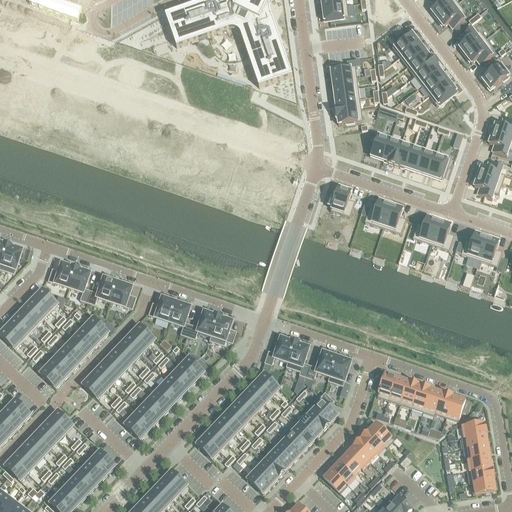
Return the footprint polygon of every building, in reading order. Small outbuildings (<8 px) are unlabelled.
[(175,14),(165,18),(177,51),(229,33),(230,33),(231,33),(232,33),(233,33),(234,33),(235,33),(236,33),(237,34),(238,35),(239,35),(239,36),(240,36),(240,37),(241,38),(241,39),(259,91),(292,80),(271,17),(270,16),(270,14),(270,13),(270,11),(270,10),(270,8),(270,7),(270,5),(271,4),(271,3),(272,1),(272,0),(217,0),(204,5),(203,4),(175,14)] [(346,0),(332,0),(321,2),(323,12),(347,9),(346,0)] [(436,11),(431,14),(433,16),(432,17),(437,23),(458,7),(453,0),(450,0),(448,1),(447,0),(439,0),(434,4),(432,5),(436,11)] [(458,7),(437,23),(441,29),(442,29),(444,30),(449,27),(453,32),(454,31),(462,25),(465,23),(461,17),(464,15),(458,7)] [(347,9),(323,12),(324,23),(349,20),(349,19),(355,18),(353,8),(347,9)] [(462,25),(454,31),(457,36),(466,29),(462,25)] [(403,35),(399,29),(392,33),(397,39),(403,35)] [(464,47),(459,51),(461,52),(460,53),(464,59),(486,43),(480,35),(476,38),(472,32),(460,42),(464,47)] [(394,49),(392,51),(400,61),(420,46),(412,36),(394,49)] [(486,43),(464,59),(469,65),(470,65),(471,67),(476,63),(480,68),(492,59),(488,54),(492,51),(486,43)] [(420,46),(400,61),(407,70),(427,55),(420,46)] [(427,55),(407,70),(415,80),(435,64),(431,58),(430,59),(428,57),(427,55)] [(348,71),(331,73),(332,84),(357,81),(356,70),(361,69),(360,62),(347,64),(348,71)] [(490,77),(482,83),(486,87),(485,88),(490,94),(502,84),(503,85),(509,81),(508,80),(511,78),(499,62),(486,71),(490,77)] [(435,64),(415,80),(422,89),(442,74),(440,73),(439,71),(440,70),(435,64)] [(442,74),(422,89),(429,99),(449,84),(442,74)] [(357,81),(332,84),(334,95),(358,91),(357,81)] [(449,84),(429,99),(437,109),(439,108),(457,94),(449,84)] [(358,91),(334,95),(335,105),(360,102),(358,91)] [(416,102),(412,97),(405,103),(409,108),(416,102)] [(336,110),(335,110),(336,116),(361,113),(360,102),(335,105),(336,110)] [(377,119),(389,123),(392,114),(380,110),(377,119)] [(361,113),(336,116),(336,122),(338,122),(338,127),(346,126),(346,128),(354,127),(354,125),(363,124),(361,113)] [(393,115),(392,114),(389,123),(396,126),(397,121),(399,117),(393,115)] [(494,129),(491,136),(511,143),(511,125),(503,123),(501,129),(495,127),(495,129),(494,129)] [(373,155),(371,160),(383,164),(391,140),(379,136),(375,147),(374,147),(371,155),(373,155)] [(511,143),(491,136),(488,144),(490,144),(489,147),(494,148),(492,155),(507,160),(509,153),(511,154),(511,143)] [(457,137),(455,143),(461,145),(463,139),(457,137)] [(391,140),(383,164),(387,165),(387,166),(394,169),(402,144),(391,140)] [(402,144),(394,169),(401,171),(401,170),(406,172),(414,148),(402,144)] [(414,148),(406,172),(417,175),(425,152),(414,148)] [(425,152),(417,175),(428,179),(436,156),(425,152)] [(436,156),(428,179),(440,183),(442,179),(443,179),(446,171),(444,171),(448,160),(436,156)] [(479,172),(476,179),(502,188),(505,179),(501,177),(503,171),(488,166),(486,172),(481,170),(480,172),(479,172)] [(476,179),(474,187),(475,187),(474,190),(480,192),(478,198),(492,203),(494,196),(499,198),(502,188),(476,179)] [(331,200),(329,209),(332,210),(331,214),(350,221),(355,206),(349,203),(352,194),(347,193),(347,191),(339,189),(335,202),(331,200)] [(370,210),(365,226),(383,232),(392,206),(385,204),(384,205),(379,203),(376,213),(370,210)] [(392,206),(383,232),(401,238),(406,223),(400,221),(403,211),(398,210),(399,209),(392,206)] [(361,218),(367,220),(370,210),(364,208),(361,218)] [(418,227),(413,242),(431,248),(440,223),(433,220),(432,221),(427,220),(424,229),(418,227)] [(440,223),(431,248),(449,255),(454,239),(448,237),(451,228),(446,226),(447,225),(440,223)] [(466,243),(461,259),(479,265),(488,239),(481,237),(481,238),(475,236),(472,245),(466,243)] [(488,239),(479,265),(497,271),(501,260),(502,255),(496,253),(499,244),(494,242),(495,241),(488,239)] [(0,272),(8,248),(5,247),(5,246),(4,246),(3,246),(0,245),(0,272)] [(456,255),(461,257),(465,247),(459,245),(456,255)] [(8,248),(0,272),(14,278),(23,253),(13,250),(14,249),(12,249),(8,248)] [(497,271),(496,274),(502,276),(506,262),(501,260),(497,271)] [(52,272),(48,284),(69,291),(76,271),(73,270),(73,269),(71,269),(62,266),(59,274),(52,272)] [(76,271),(69,291),(83,296),(80,304),(88,306),(92,294),(85,292),(90,276),(81,273),(81,272),(80,272),(79,272),(76,271)] [(470,291),(474,278),(467,276),(462,289),(470,291)] [(92,294),(88,306),(95,309),(98,301),(111,306),(118,285),(111,283),(111,282),(109,282),(104,280),(98,297),(92,294)] [(118,285),(111,306),(132,313),(136,301),(130,298),(132,290),(127,288),(125,287),(118,285)] [(42,292),(35,300),(51,315),(58,307),(42,292)] [(58,299),(56,305),(62,311),(65,301),(58,299)] [(35,300),(28,308),(44,323),(51,315),(35,300)] [(159,308),(153,306),(149,318),(170,325),(176,305),(162,300),(159,308)] [(176,305),(170,325),(184,330),(181,338),(188,340),(192,328),(185,326),(191,310),(176,305)] [(28,308),(21,315),(36,330),(44,323),(28,308)] [(192,328),(188,340),(195,343),(197,335),(211,340),(218,319),(204,314),(199,330),(192,328)] [(21,315),(14,323),(29,337),(36,330),(21,315)] [(96,318),(95,323),(102,329),(104,326),(106,321),(96,318)] [(222,320),(218,319),(211,340),(210,344),(224,349),(226,344),(232,347),(237,335),(230,332),(233,324),(223,321),(224,321),(222,320)] [(109,336),(93,321),(85,329),(101,344),(109,336)] [(14,323),(7,330),(22,345),(29,337),(14,323)] [(115,331),(108,323),(102,329),(110,337),(115,331)] [(140,328),(132,336),(148,351),(155,343),(140,328)] [(85,329),(78,337),(94,352),(101,344),(85,329)] [(7,330),(0,337),(0,338),(15,353),(22,345),(7,330)] [(141,358),(148,351),(132,336),(125,343),(141,358)] [(78,337),(71,345),(86,360),(94,352),(78,337)] [(286,370),(287,370),(295,345),(292,344),(290,343),(290,344),(281,340),(275,357),(269,354),(265,366),(272,369),(274,361),(288,366),(286,370)] [(118,351),(134,366),(141,358),(125,343),(118,351)] [(86,360),(71,345),(63,353),(79,368),(86,360)] [(299,378),(306,381),(311,369),(304,366),(309,350),(300,347),(299,346),(298,346),(295,345),(287,370),(300,375),(299,378)] [(168,346),(164,351),(167,354),(172,349),(168,346)] [(127,373),(134,366),(118,351),(111,358),(127,373)] [(79,368),(63,353),(56,361),(71,376),(79,368)] [(330,380),(337,360),(323,355),(317,371),(311,369),(306,381),(313,383),(316,375),(330,380)] [(104,366),(120,380),(127,373),(111,358),(104,366)] [(344,362),(337,360),(330,380),(329,384),(343,389),(351,364),(346,363),(346,362),(344,362)] [(56,361),(48,368),(64,383),(71,376),(56,361)] [(189,361),(181,369),(197,384),(204,376),(200,372),(189,361)] [(120,380),(104,366),(97,373),(113,388),(120,380)] [(205,367),(200,372),(204,376),(206,377),(211,372),(205,367)] [(64,383),(48,368),(40,377),(56,392),(64,383)] [(190,391),(197,384),(181,369),(174,376),(190,391)] [(90,380),(106,395),(113,388),(97,373),(90,380)] [(174,376),(167,383),(183,398),(190,391),(174,376)] [(385,376),(377,400),(388,404),(396,380),(395,379),(396,378),(391,376),(390,378),(385,376)] [(264,377),(257,385),(272,400),(280,391),(264,377)] [(83,388),(98,403),(106,395),(90,380),(83,388)] [(396,380),(388,404),(400,408),(408,384),(396,380)] [(176,406),(183,398),(167,383),(160,391),(176,406)] [(408,384),(400,408),(412,412),(420,388),(408,384)] [(265,407),(272,400),(257,385),(249,393),(265,407)] [(297,386),(294,394),(297,397),(303,390),(297,386)] [(420,388),(412,412),(423,416),(431,391),(420,388)] [(160,391),(153,398),(169,413),(176,406),(160,391)] [(431,391),(423,416),(434,419),(435,420),(435,417),(442,395),(431,391)] [(257,415),(265,407),(249,393),(242,400),(257,415)] [(442,395),(435,417),(446,421),(454,399),(442,395)] [(325,396),(320,401),(329,410),(334,404),(325,396)] [(153,398),(146,406),(162,420),(169,413),(153,398)] [(454,399),(446,421),(458,425),(462,415),(468,417),(472,405),(466,403),(454,399)] [(234,408),(250,423),(257,415),(242,400),(234,408)] [(311,408),(314,411),(315,411),(330,426),(338,418),(329,410),(320,401),(319,400),(311,408)] [(16,403),(8,411),(23,426),(31,418),(16,403)] [(155,428),(162,420),(146,406),(139,413),(155,428)] [(227,416),(242,431),(250,423),(234,408),(227,416)] [(23,426),(8,411),(0,419),(16,434),(23,426)] [(314,411),(306,418),(307,419),(323,434),(330,426),(315,411),(314,411)] [(148,435),(155,428),(139,413),(132,420),(148,435)] [(58,414),(50,422),(66,437),(73,429),(58,414)] [(377,415),(375,421),(382,424),(384,419),(385,417),(377,415)] [(235,439),(242,431),(227,416),(219,424),(235,439)] [(297,423),(296,424),(315,442),(323,434),(307,419),(306,418),(304,416),(297,423)] [(0,433),(8,441),(16,434),(0,419),(0,433)] [(148,435),(132,420),(125,428),(140,443),(148,435)] [(396,420),(393,427),(405,431),(406,427),(407,424),(396,420)] [(50,422),(43,429),(59,444),(66,437),(50,422)] [(219,424),(212,432),(227,447),(235,439),(219,424)] [(296,424),(289,432),(308,450),(315,442),(296,424)] [(0,464),(4,467),(42,428),(38,425),(0,464)] [(395,444),(376,426),(369,434),(386,450),(387,452),(395,444)] [(485,426),(462,429),(463,441),(464,441),(487,437),(485,426)] [(43,429),(36,437),(52,451),(59,444),(43,429)] [(204,440),(220,454),(227,447),(212,432),(204,440)] [(289,432),(281,439),(300,457),(308,450),(289,432)] [(0,448),(1,449),(8,441),(0,433),(0,448)] [(369,434),(361,442),(378,458),(386,450),(369,434)] [(94,445),(99,440),(94,436),(89,441),(94,445)] [(36,437),(29,444),(45,459),(52,451),(36,437)] [(463,441),(461,441),(461,442),(463,453),(488,449),(487,437),(464,441),(463,441)] [(281,439),(274,447),(293,465),(300,457),(281,439)] [(212,463),(220,454),(204,440),(197,448),(212,463)] [(361,442),(354,450),(371,466),(378,458),(361,442)] [(29,444),(22,451),(38,466),(45,459),(29,444)] [(277,451),(270,458),(286,473),(293,465),(274,447),(274,448),(277,451)] [(488,449),(463,453),(465,464),(467,464),(490,460),(489,455),(491,455),(490,450),(489,450),(488,449)] [(354,450),(346,457),(361,472),(363,473),(371,466),(354,450)] [(22,451),(15,459),(30,474),(38,466),(22,451)] [(100,454),(93,462),(108,477),(116,469),(100,454)] [(361,472),(346,457),(339,465),(354,480),(361,472)] [(270,458),(263,466),(278,481),(286,473),(270,458)] [(5,469),(21,484),(30,474),(15,459),(5,469)] [(407,460),(400,467),(404,471),(405,471),(406,469),(411,464),(407,460)] [(490,460),(467,464),(469,474),(469,475),(492,471),(490,460)] [(93,462),(86,469),(101,484),(108,477),(93,462)] [(354,480),(339,465),(331,473),(348,489),(356,481),(354,480)] [(263,466),(255,474),(271,489),(278,481),(263,466)] [(101,484),(86,469),(79,477),(94,492),(101,484)] [(469,474),(467,475),(469,486),(469,487),(471,487),(471,486),(494,482),(493,478),(495,477),(494,472),(492,472),(492,471),(469,475),(469,474)] [(331,473),(324,481),(341,497),(348,489),(331,473)] [(180,496),(187,489),(172,474),(164,482),(180,496)] [(263,497),(271,489),(255,474),(247,482),(263,497)] [(79,477),(71,484),(87,499),(94,492),(79,477)] [(157,489),(173,504),(180,496),(164,482),(157,489)] [(494,482),(471,486),(471,487),(473,498),(496,494),(494,482)] [(71,484),(64,492),(80,506),(87,499),(71,484)] [(150,496),(166,511),(173,504),(157,489),(150,496)] [(71,511),(74,511),(80,506),(64,492),(57,499),(71,511)] [(151,511),(165,511),(166,511),(150,496),(143,504),(151,511)] [(395,497),(388,504),(390,505),(396,511),(410,511),(398,500),(395,497)] [(0,508),(0,511),(10,511),(16,506),(7,499),(0,508)] [(50,507),(55,511),(71,511),(57,499),(50,507)]
